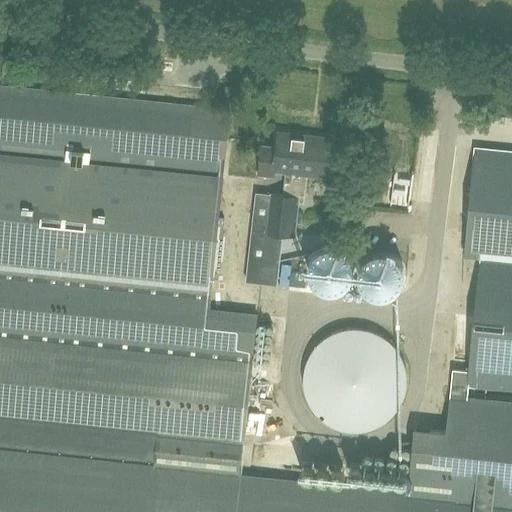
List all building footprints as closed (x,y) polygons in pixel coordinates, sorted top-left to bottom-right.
[(210,310),(232,111),(198,107),(0,86),(0,444),(155,462),(154,467),(0,449),(0,511),(511,511),(511,259),(481,257),(469,371),(453,369),(447,431),(415,428),(409,492),(239,474),(240,464),(242,445),(244,445),(244,443),(253,366),(258,315),(210,310)] [(270,195),(270,196),(257,194),(253,229),(248,281),(279,284),(284,235),(296,237),(299,205),(305,206),(308,176),(328,178),(333,141),(278,135),(276,151),(262,149),(259,178),(275,179),(275,172),(288,174),(285,197),(270,195)] [(511,152),(476,148),(465,256),(481,257),(511,259),(511,152)] [(393,344),(392,342),(390,341),(389,340),(387,338),(386,337),(384,336),(382,335),(381,334),(379,333),(377,332),(375,331),(373,330),(371,330),(369,329),(367,329),(365,328),(363,328),(361,328),(359,327),(357,327),(355,327),(353,327),(351,327),(349,328),(347,328),(345,328),(343,329),(341,329),(339,330),(337,330),(335,331),(334,332),(332,333),(330,334),(328,335),(327,336),(325,337),(323,338),(322,340),(320,341),(319,342),(317,344),(316,345),(315,347),(313,349),(312,350),(311,352),(310,354),(309,355),(308,357),(308,359),(307,361),(306,363),(306,365),(305,367),(305,369),(304,371),(304,373),(304,375),(304,377),(304,379),(304,381),(304,383),(304,385),(304,387),(305,389),(305,391),(306,393),(306,395),(307,397),(308,399),(308,401),(309,402),(310,404),(311,406),(312,408),(313,409),(315,411),(316,413),(317,414),(319,416),(320,417),(322,418),(323,420),(325,421),(327,422),(328,423),(330,424),(332,425),(334,426),(335,427),(337,427),(339,428),(341,429),(343,429),(345,430),(347,430),(349,430),(351,431),(353,431),(355,431),(357,431),(359,431),(361,430),(363,430),(365,430),(367,429),(369,429),(371,428),(373,427),(375,427),(377,426),(379,425),(381,424),(382,423),(384,422),(386,421),(387,420),(389,418),(390,417),(392,416),(393,414),(395,413),(396,411),(397,409),(398,408),(399,406),(400,404),(401,402),(402,401),(403,399),(404,397),(404,395),(405,393),(406,391),(406,389),(406,387),(407,385),(407,383),(407,381),(407,379),(407,377),(407,375),(407,373),(406,371),(406,369),(406,367),(405,365),(404,363),(404,361),(403,359),(402,357),(401,355),(400,354),(399,352),(398,350),(397,349),(396,347),(395,345),(393,344)] [(265,433),(266,422),(249,420),(248,430),(265,433)]
